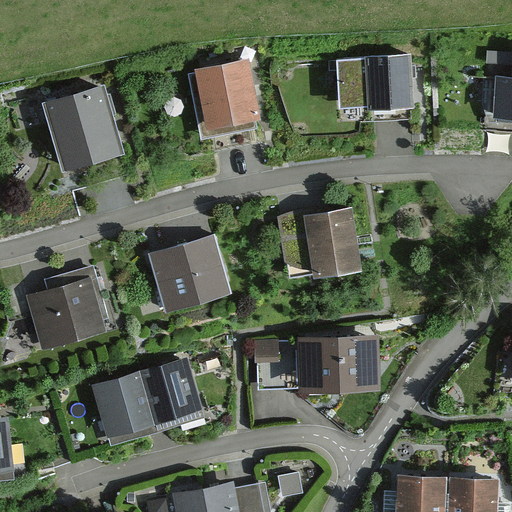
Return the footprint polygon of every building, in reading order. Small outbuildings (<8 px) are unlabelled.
[(511,78),(495,79),(494,126),(511,126),(511,53),(487,52),(487,64),(511,64),(511,78)] [(337,60),(339,120),(411,117),(409,57),(337,60)] [(258,119),(248,64),(200,73),(211,128),(258,119)] [(105,89),(42,106),(61,174),(124,157),(105,89)] [(341,209),(264,214),(268,274),(345,270),(341,209)] [(199,231),(129,245),(143,311),(213,296),(199,231)] [(7,280),(23,346),(107,325),(90,259),(7,280)] [(359,332),(244,330),(242,396),(357,398),(359,332)] [(141,374),(155,422),(200,410),(186,361),(141,374)] [(95,387),(109,436),(155,422),(141,374),(95,387)] [(8,410),(0,411),(0,476),(15,475),(8,410)] [(446,511),(449,472),(403,470),(401,511),(446,511)] [(300,471),(281,475),(285,493),(304,489),(300,471)] [(492,511),(494,474),(449,472),(446,511),(492,511)] [(232,485),(175,495),(177,511),(269,511),(264,484),(233,490),(232,485)]
